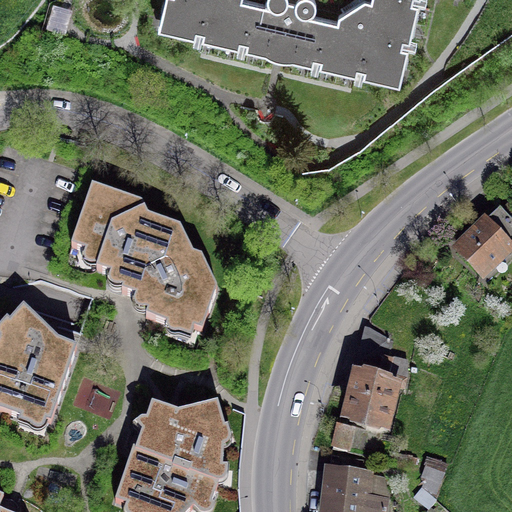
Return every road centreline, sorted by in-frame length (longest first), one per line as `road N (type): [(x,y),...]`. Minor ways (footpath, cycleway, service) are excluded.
road 1 (residential): [(346,273),(121,131),(55,112),(0,116)]
road 2 (tertiary): [(346,273),(311,327),(284,398),(276,511)]
road 3 (tertiary): [(511,128),(407,205),(346,273)]
